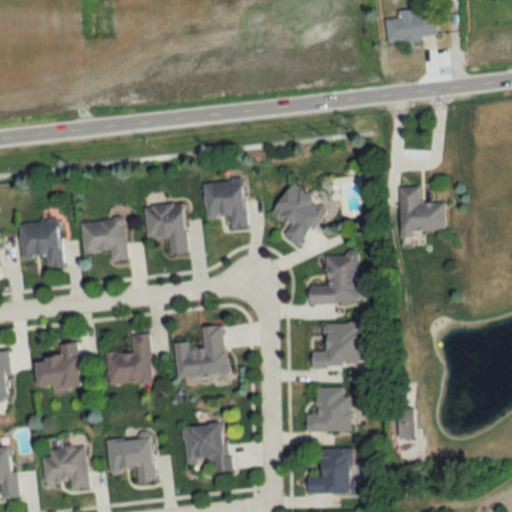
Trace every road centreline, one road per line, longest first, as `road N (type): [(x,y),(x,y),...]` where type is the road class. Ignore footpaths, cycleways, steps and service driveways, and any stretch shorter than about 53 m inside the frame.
road 1 (tertiary): [(0,141),(511,83)]
road 2 (residential): [(249,296),(0,315)]
road 3 (residential): [(271,511),(268,342),(249,296)]
